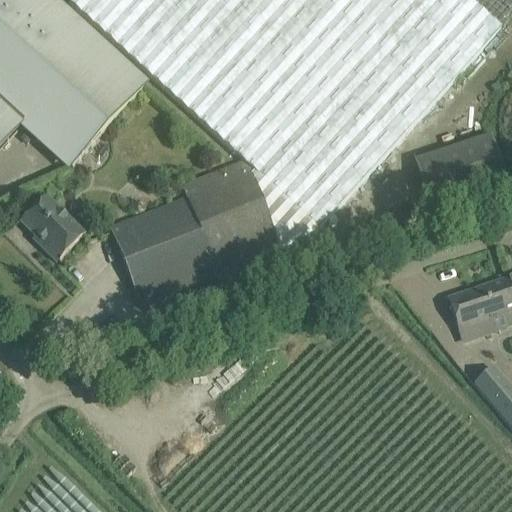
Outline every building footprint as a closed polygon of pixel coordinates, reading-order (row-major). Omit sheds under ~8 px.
[(0,0),(0,120),(6,113),(71,172),(144,92),(42,0),(0,0)] [(182,188),(187,202),(110,231),(140,310),(308,246),(500,33),(464,0),(73,0),(67,7),(242,165),(182,188)] [(491,139),(414,164),(431,217),(508,192),(491,139)] [(148,211),(161,198),(148,186),(136,199),(148,211)] [(83,237),(46,201),(22,226),(44,247),(41,250),(56,265),(83,237)] [(498,333),(511,328),(511,301),(506,283),(447,303),(458,335),(494,323),(498,333)] [(418,345),(406,357),(428,381),(441,369),(418,345)] [(474,388),(511,433),(511,394),(493,372),(474,388)]
